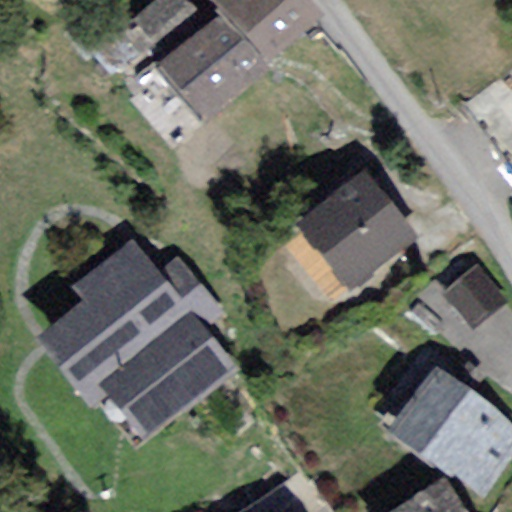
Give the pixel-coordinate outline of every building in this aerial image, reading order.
[(148,64),(135,78),(191,138),(313,30),(285,0),(199,0),(189,8),(183,0),(156,0),(119,31),(148,64)] [(511,73),(458,111),(505,177),(511,171),(511,73)] [(284,233),(332,296),(401,244),(352,180),(284,233)] [(128,245),(56,295),(70,312),(21,350),(76,421),(93,413),(128,455),(231,378),(204,343),(224,327),(168,257),(148,270),(128,245)] [(478,271),(450,295),(474,324),(502,301),(478,271)] [(511,454),(511,438),(420,375),(374,441),(474,510),(511,454)] [(444,511),(431,492),(399,511),(444,511)]
